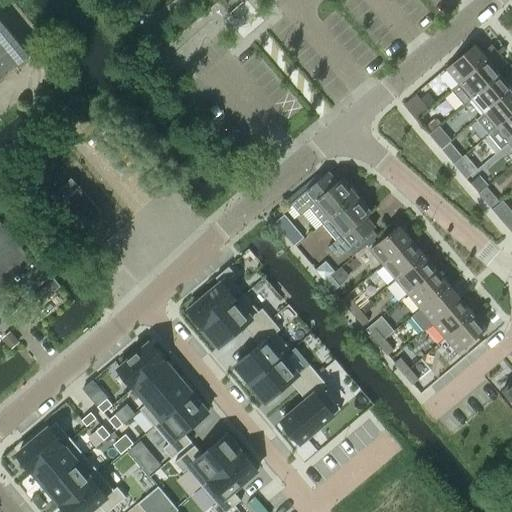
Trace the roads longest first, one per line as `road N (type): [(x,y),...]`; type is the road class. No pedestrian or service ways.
road 1 (residential): [(391,441),(314,507),(143,303)]
road 2 (residential): [(337,122),(511,266)]
road 3 (residential): [(186,265),(41,104)]
road 4 (residential): [(186,265),(337,122)]
road 5 (residential): [(0,431),(143,303)]
road 6 (residential): [(337,122),(482,0)]
